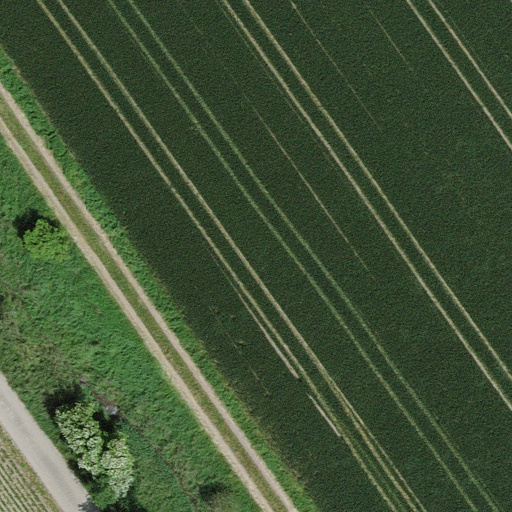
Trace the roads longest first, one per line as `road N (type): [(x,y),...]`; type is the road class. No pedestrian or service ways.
road 1 (track): [(283,511),(0,114)]
road 2 (track): [(83,511),(0,396)]
